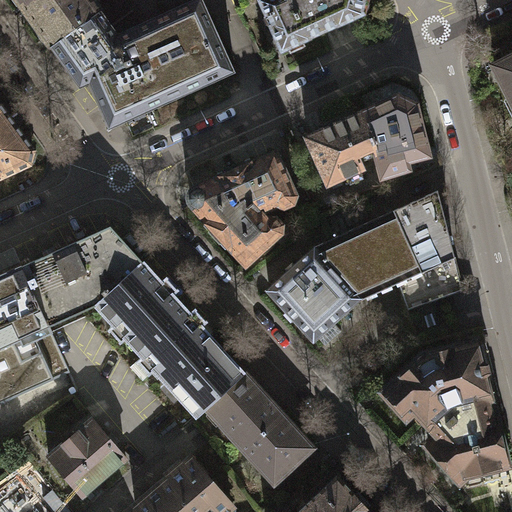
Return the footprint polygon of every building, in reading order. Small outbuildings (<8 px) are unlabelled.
[(22,6),(24,9),(35,0),(11,0),(18,8),(22,6)] [(47,42),(51,47),(101,11),(92,0),(35,0),(24,9),(40,30),(36,33),(44,44),(47,42)] [(88,83),(109,128),(235,72),(202,0),(193,0),(118,34),(101,11),(51,47),(78,87),(88,83)] [(262,0),(259,2),(281,50),(363,13),(366,0),(262,0)] [(511,52),(492,63),(511,102),(511,52)] [(397,96),(360,113),(376,154),(382,176),(408,168),(406,161),(429,155),(416,105),(397,96)] [(33,150),(0,104),(0,175),(29,163),(33,150)] [(376,154),(360,113),(306,136),(327,184),(366,167),(362,159),(376,154)] [(249,198),(263,211),(279,203),(284,205),(289,203),(293,200),(294,195),(274,151),(244,165),(243,161),(223,169),(226,174),(217,179),(231,206),(249,198)] [(231,206),(217,179),(195,189),(191,192),(189,196),(190,201),(191,204),(213,227),(209,231),(219,242),(223,238),(246,263),(280,232),(280,224),(275,218),(268,218),(263,211),(249,198),(231,206)] [(360,300),(398,284),(455,257),(439,190),(314,246),(314,248),(358,297),(360,300)] [(111,226),(21,266),(48,325),(97,303),(142,262),(111,226)] [(358,297),(314,248),(268,289),(313,338),(358,297)] [(463,290),(455,257),(398,284),(407,309),(463,290)] [(163,378),(209,336),(200,326),(206,321),(195,308),(190,313),(173,295),(178,290),(166,278),(161,282),(142,262),(97,303),(116,324),(109,330),(120,342),(125,337),(143,356),(138,361),(149,373),(154,368),(163,378)] [(48,325),(21,266),(0,276),(0,390),(4,389),(8,399),(53,378),(32,332),(48,325)] [(207,405),(243,372),(209,336),(163,378),(197,415),(207,405)] [(417,417),(427,426),(453,403),(495,393),(490,376),(492,370),(491,363),(485,357),(482,339),(424,354),(377,390),(409,424),(417,417)] [(60,343),(43,350),(58,383),(74,376),(60,343)] [(243,372),(207,405),(275,478),(311,446),(243,372)] [(453,403),(427,426),(434,434),(424,441),(452,473),(457,478),(461,483),(467,486),(483,482),(490,481),(511,476),(511,475),(510,469),(511,467),(511,457),(495,393),(453,403)] [(93,419),(49,457),(82,495),(126,457),(93,419)] [(167,478),(135,506),(139,511),(218,511),(231,502),(192,457),(183,466),(180,462),(165,476),(167,478)] [(337,476),(297,511),(370,511),(366,507),(370,503),(359,491),(355,495),(337,476)] [(0,511),(42,511),(20,485),(0,502),(0,511)]
